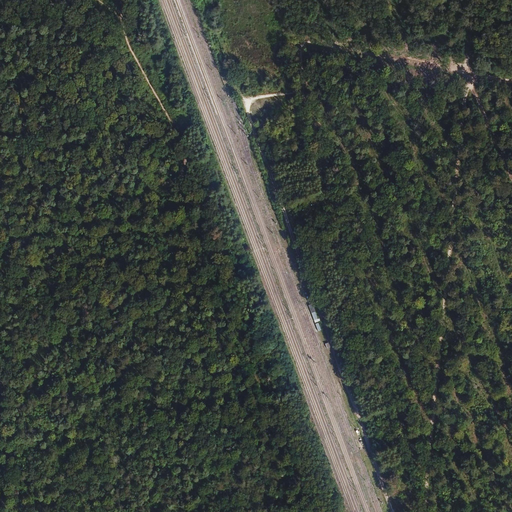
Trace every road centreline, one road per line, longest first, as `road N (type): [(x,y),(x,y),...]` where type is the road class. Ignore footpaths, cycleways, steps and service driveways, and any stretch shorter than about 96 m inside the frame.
road 1 (track): [(308,59),(305,91),(254,94),(244,102),(395,511)]
road 2 (track): [(466,73),(423,511)]
